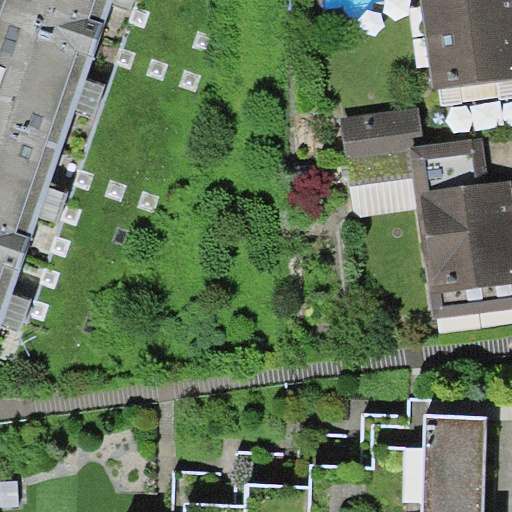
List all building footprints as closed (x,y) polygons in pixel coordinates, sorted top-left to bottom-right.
[(113,0),(0,0),(0,122),(64,144),(113,0)] [(511,0),(421,0),(433,88),(511,78),(511,0)] [(419,106),(341,117),(346,156),(410,148),(425,146),(419,106)] [(0,331),(64,144),(0,122),(0,331)] [(414,177),(416,194),(488,184),(482,138),(425,146),(410,148),(414,177)] [(410,148),(346,156),(350,186),(414,177),(410,148)] [(488,184),(416,194),(433,318),(511,307),(511,187),(511,181),(488,184)] [(482,511),(486,417),(425,415),(424,437),(424,446),(374,444),(373,468),(315,466),(315,486),(245,483),(245,493),(244,505),(184,503),(183,511),(482,511)]
